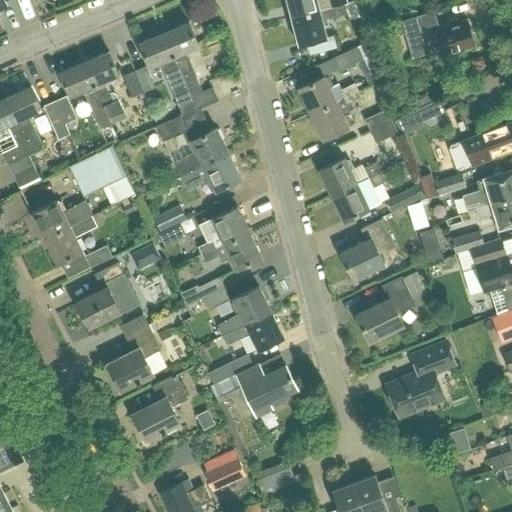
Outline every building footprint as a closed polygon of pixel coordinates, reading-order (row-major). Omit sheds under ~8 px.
[(353,0),(352,0),(287,0),(291,16),(353,0)] [(298,44),(326,37),(322,19),(347,13),(349,19),(360,16),(355,0),(353,0),(291,16),(298,44)] [(437,26),(432,11),(394,23),(397,34),(404,32),(412,57),(442,48),(444,54),(474,45),(473,41),(475,39),(473,32),(470,30),(467,20),(448,25),(447,23),(437,26)] [(199,107),(200,107),(218,100),(212,87),(202,91),(190,62),(202,58),(197,46),(187,22),(163,31),(194,109),(199,107)] [(180,115),(194,109),(163,31),(138,41),(148,66),(161,61),(182,113),(180,114),(180,115)] [(357,46),(334,56),(340,69),(370,55),(364,42),(357,46)] [(83,61),(106,117),(107,117),(109,124),(111,124),(110,123),(119,119),(122,112),(119,105),(112,102),(104,85),(105,84),(104,81),(118,75),(108,51),(83,61)] [(96,121),(106,117),(83,61),(58,71),(68,95),(82,90),(84,94),(85,93),(96,121)] [(133,70),(142,92),(154,87),(146,65),(133,70)] [(131,97),(142,92),(133,70),(122,75),(131,97)] [(357,90),(354,83),(339,90),(342,95),(335,99),(323,74),(297,87),(310,113),(357,90)] [(29,138),(35,150),(41,147),(26,115),(40,109),(29,85),(5,96),(25,140),(29,138)] [(322,138),(348,126),(342,114),(354,108),(351,102),(361,98),(357,90),(310,113),(322,138)] [(417,108),(436,99),(433,92),(414,101),(417,108)] [(65,123),(77,118),(66,95),(55,100),(65,123)] [(0,98),(0,127),(5,125),(7,128),(11,136),(15,144),(1,151),(12,174),(32,165),(26,154),(35,150),(29,138),(25,140),(5,96),(0,98)] [(436,99),(417,108),(417,109),(416,109),(417,111),(413,112),(414,114),(396,122),(400,131),(421,120),(422,121),(444,111),(438,99),(436,99)] [(70,133),(65,123),(55,100),(43,105),(58,138),(70,133)] [(199,107),(194,109),(180,115),(157,125),(163,140),(183,132),(192,152),(173,162),(180,176),(227,152),(214,127),(208,130),(200,107),(199,107)] [(369,129),(392,119),(387,108),(379,111),(364,118),(369,129)] [(392,119),(369,129),(375,142),(398,132),(392,119)] [(511,119),(461,139),(471,165),(511,149),(511,119)] [(133,193),(124,174),(121,166),(111,145),(71,165),(85,193),(103,184),(112,204),(133,193)] [(180,176),(187,190),(208,179),(214,191),(240,178),(227,152),(180,176)] [(344,157),(318,169),(330,195),(367,177),(362,167),(360,164),(350,169),(344,157)] [(375,161),(362,167),(367,177),(379,171),(375,161)] [(511,168),(483,177),(484,178),(476,180),(479,190),(463,195),(467,211),(476,209),(475,208),(491,203),(511,196),(511,168)] [(379,171),(367,177),(371,187),(384,180),(379,171)] [(466,186),(460,171),(433,179),(431,173),(419,177),(421,181),(426,198),(437,194),(438,195),(466,186)] [(367,177),(330,195),(342,220),(379,203),(371,187),(367,177)] [(392,211),(418,199),(413,186),(386,199),(392,211)] [(511,196),(491,203),(475,208),(476,209),(479,219),(491,215),(495,228),(498,227),(499,228),(511,223),(511,196)] [(42,238),(89,215),(91,214),(91,213),(85,198),(60,210),(55,200),(30,212),(42,238)] [(198,245),(201,253),(249,231),(237,206),(211,218),(217,230),(210,233),(212,239),(198,245)] [(161,230),(184,218),(178,207),(155,219),(161,230)] [(89,215),(42,238),(55,264),(81,251),(74,236),(96,225),(95,222),(100,219),(97,212),(91,215),(91,214),(89,215)] [(423,212),(409,217),(413,229),(428,224),(423,212)] [(352,278),(383,263),(379,253),(394,246),(381,218),(359,228),(364,239),(339,251),(352,278)] [(180,223),(158,234),(164,246),(186,236),(180,223)] [(454,252),(468,247),(482,243),(478,230),(450,239),(454,252)] [(261,257),(249,231),(201,253),(205,261),(219,254),(222,260),(229,257),(235,269),(261,257)] [(482,243),(468,247),(481,289),(488,287),(495,310),(506,306),(506,307),(511,305),(511,252),(505,254),(500,237),(482,243)] [(153,242),(132,253),(139,268),(161,257),(153,242)] [(90,267),(112,256),(106,244),(84,255),(90,267)] [(87,327),(119,311),(119,310),(136,302),(128,286),(116,262),(93,274),(101,288),(74,301),(87,327)] [(415,270),(401,277),(411,298),(426,291),(415,270)] [(202,298),(224,288),(218,277),(198,286),(197,284),(180,292),(186,305),(201,297),(202,298)] [(397,313),(414,304),(411,298),(401,277),(382,286),(388,299),(355,314),(368,341),(402,324),(397,313)] [(222,335),(270,311),(258,286),(232,298),(239,313),(228,318),(229,319),(217,325),(222,335)] [(224,288),(202,298),(208,310),(229,300),(224,288)] [(500,342),(511,336),(511,307),(490,317),(500,342)] [(147,324),(163,317),(159,308),(143,315),(147,324)] [(270,311),(222,335),(226,344),(249,333),(257,350),(282,337),(270,311)] [(106,364),(119,389),(151,373),(143,358),(159,350),(148,326),(124,338),(131,351),(106,364)] [(110,335),(95,339),(99,355),(114,351),(110,335)] [(398,417),(444,399),(434,373),(455,365),(445,341),(410,355),(416,371),(385,384),(398,417)] [(207,372),(213,384),(235,373),(230,361),(207,372)] [(236,375),(243,390),(255,414),(298,394),(295,389),(297,388),(285,364),(263,375),(257,364),(236,375)] [(218,402),(243,390),(236,375),(235,373),(213,384),(210,385),(218,402)] [(144,439),(178,422),(170,407),(186,398),(175,375),(151,387),(158,400),(131,413),(144,439)] [(207,409),(195,414),(202,429),(214,423),(207,409)] [(0,511),(11,511),(0,489),(0,469),(20,459),(2,425),(0,425),(0,511)] [(501,466),(511,462),(511,432),(506,435),(511,448),(488,456),(492,469),(501,466)] [(204,471),(213,490),(245,475),(237,456),(204,471)] [(288,460),(256,473),(265,497),(298,485),(288,460)] [(511,462),(501,466),(505,480),(511,477),(511,462)] [(352,483),(363,511),(399,511),(394,496),(383,501),(373,475),(352,483)] [(192,490),(187,479),(158,492),(167,511),(202,511),(199,505),(210,500),(203,485),(192,490)] [(339,511),(363,511),(352,483),(331,490),(339,511)]
